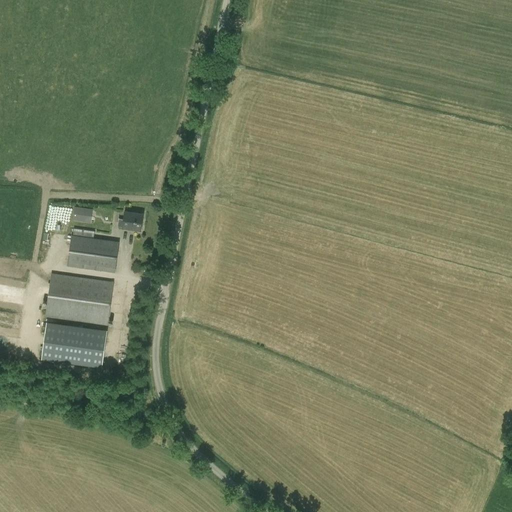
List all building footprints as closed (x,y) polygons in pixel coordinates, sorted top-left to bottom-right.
[(72,221),(91,222),(92,208),(73,206),(72,221)] [(124,212),(123,220),(119,219),(119,218),(117,227),(122,228),(122,229),(141,231),(143,214),(124,212)] [(71,236),(67,266),(115,273),(119,242),(94,239),(94,232),(74,229),(73,236),(71,236)] [(108,326),(114,282),(51,274),(45,317),(108,326)] [(0,286),(0,299),(24,302),(25,288),(0,286)] [(107,331),(47,322),(41,360),(102,368),(107,331)]
